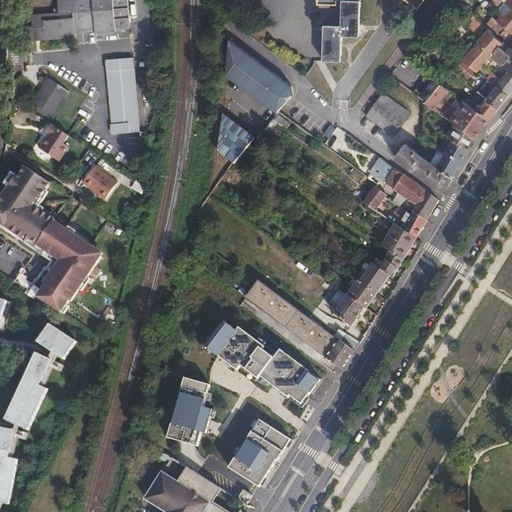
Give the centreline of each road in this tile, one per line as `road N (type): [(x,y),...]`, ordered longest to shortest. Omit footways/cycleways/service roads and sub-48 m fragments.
road 1 (secondary): [(272,511),(459,210)]
road 2 (unclassified): [(231,0),(239,34),(337,120)]
road 3 (unclassified): [(459,210),(345,124)]
road 4 (unknown): [(348,388),(237,301)]
